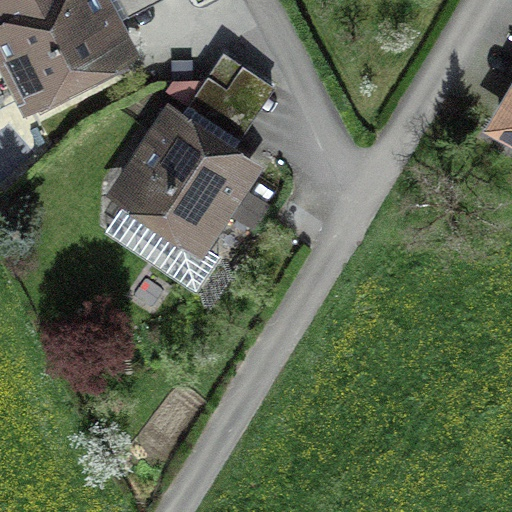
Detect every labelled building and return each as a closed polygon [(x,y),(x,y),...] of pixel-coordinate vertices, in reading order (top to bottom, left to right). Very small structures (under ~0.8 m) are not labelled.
[(0,0),(0,33),(65,0),(0,0)] [(98,0),(65,0),(0,33),(0,50),(27,103),(126,53),(98,0)] [(155,0),(119,0),(128,15),(155,0)] [(225,56),(195,100),(239,130),(270,86),(225,56)] [(261,164),(179,114),(123,204),(204,255),(261,164)]
